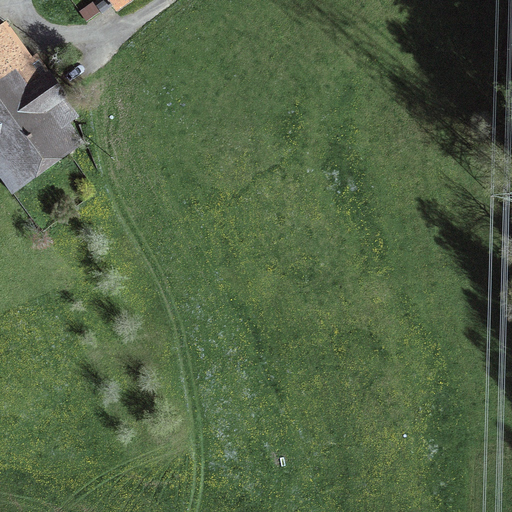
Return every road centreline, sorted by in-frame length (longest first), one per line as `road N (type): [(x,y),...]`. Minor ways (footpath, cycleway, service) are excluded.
road 1 (track): [(511,212),(497,139),(511,34)]
road 2 (track): [(164,0),(130,24),(81,38),(47,33),(23,0)]
